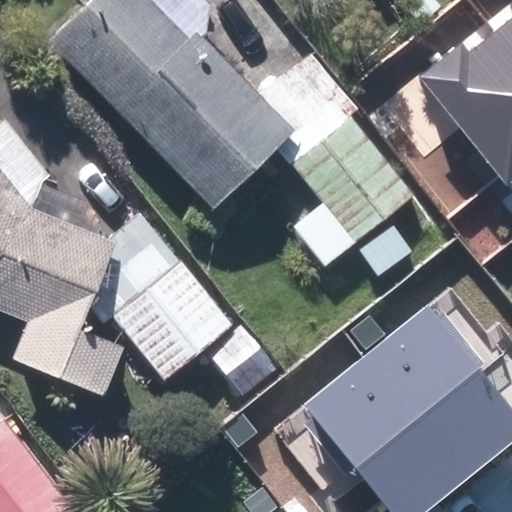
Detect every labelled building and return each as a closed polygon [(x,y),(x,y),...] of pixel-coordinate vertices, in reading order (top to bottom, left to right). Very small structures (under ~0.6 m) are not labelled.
[(203,36),(203,34),(195,25),(186,34),(152,0),(81,0),(45,36),(211,203),(272,142),(291,123),(252,84),(251,84),(203,36)] [(414,0),(407,7),(417,19),(436,3),(434,0),(414,0)] [(511,29),(511,31),(506,34),(482,4),(419,54),(475,123),(511,93),(511,29)] [(349,114),(291,160),(293,162),(321,198),(289,224),(321,266),(412,193),(349,114)] [(0,167),(0,306),(22,316),(6,351),(98,391),(118,344),(79,327),(88,309),(94,317),(103,309),(157,375),(224,320),(133,209),(104,234),(28,202),(0,167)] [(427,511),(511,442),(511,393),(437,303),(308,410),(392,511),(427,511)] [(202,351),(236,393),(271,366),(236,324),(202,351)] [(166,379),(188,407),(221,381),(199,353),(166,379)] [(0,417),(0,511),(73,511),(0,417)]
